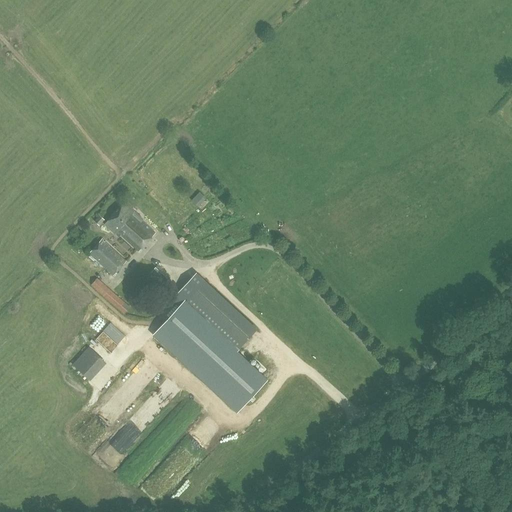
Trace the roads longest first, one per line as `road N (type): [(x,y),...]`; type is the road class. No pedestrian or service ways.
road 1 (tertiary): [(240,511),(398,385)]
road 2 (unclassified): [(511,503),(398,385)]
road 3 (tertiary): [(398,385),(511,298)]
